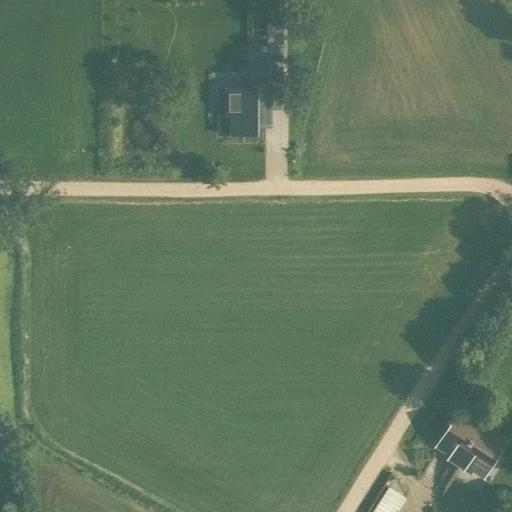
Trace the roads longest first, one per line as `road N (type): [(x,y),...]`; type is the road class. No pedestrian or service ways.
road 1 (track): [(511,191),(0,188)]
road 2 (track): [(342,511),(511,254)]
